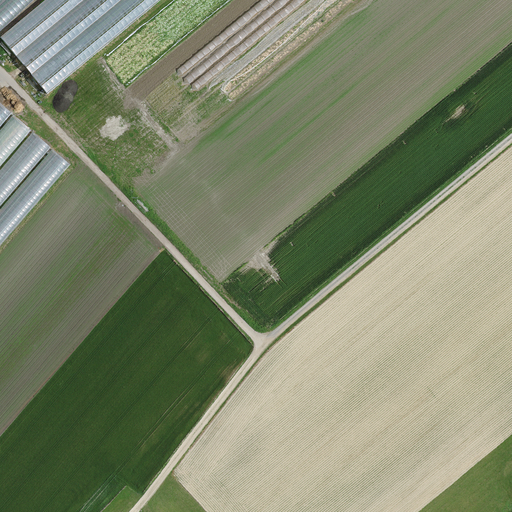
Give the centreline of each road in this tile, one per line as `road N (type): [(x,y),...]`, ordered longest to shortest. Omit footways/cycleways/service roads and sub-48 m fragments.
road 1 (track): [(133,511),(267,336),(511,137)]
road 2 (track): [(0,66),(267,336)]
